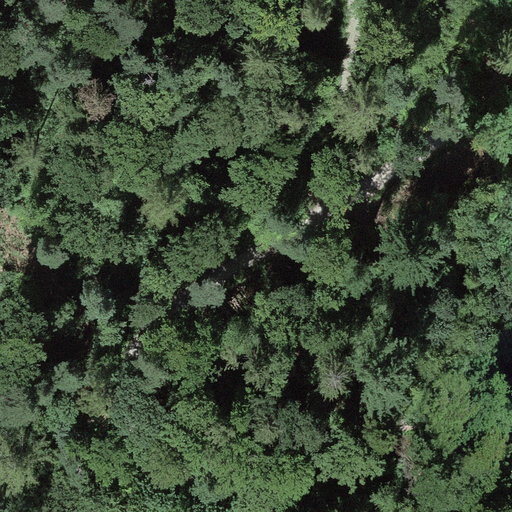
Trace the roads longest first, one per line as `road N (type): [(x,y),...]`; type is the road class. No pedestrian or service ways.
road 1 (track): [(511,411),(366,432),(216,472),(153,448),(125,374),(129,351),(159,311),(426,143),(511,59)]
road 2 (track): [(357,0),(350,197)]
